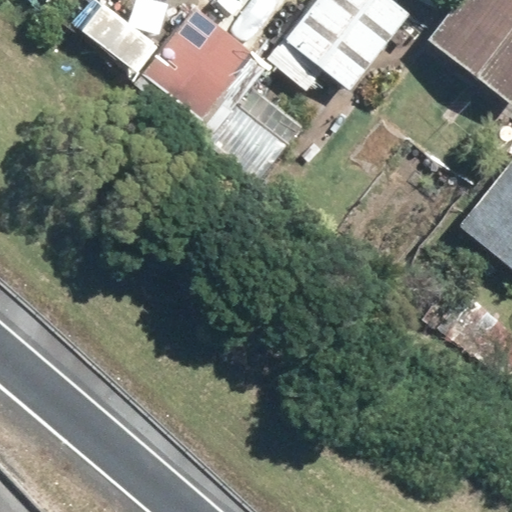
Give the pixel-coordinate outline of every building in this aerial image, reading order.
[(333,97),(403,12),(387,0),(307,0),(270,46),(333,97)] [(511,103),(511,0),(446,0),(411,46),(503,115),(511,103)] [(247,54),(185,7),(133,76),(194,123),(247,54)] [(288,129),(238,88),(199,135),(191,145),(240,186),(288,129)] [(511,156),(509,153),(447,229),(511,282),(511,156)] [(511,338),(441,284),(408,326),(494,392),(511,368),(511,338)]
